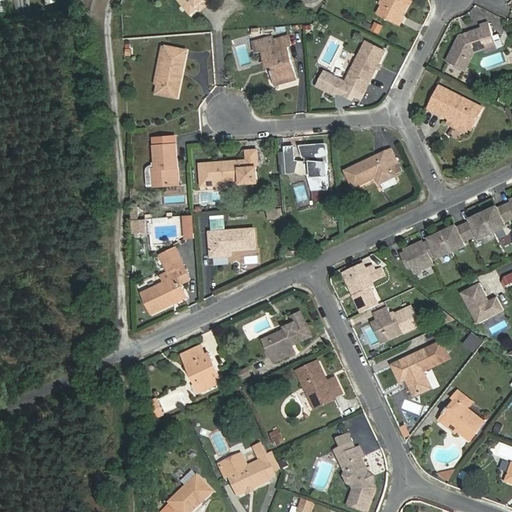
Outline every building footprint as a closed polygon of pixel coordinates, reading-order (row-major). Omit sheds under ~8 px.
[(210,0),(177,0),(191,16),(199,9),(197,8),(204,2),(205,4),(210,0)] [(409,0),(386,0),(379,13),(398,23),(409,0)] [(205,4),(204,2),(197,8),(199,9),(201,12),(207,6),(205,4)] [(379,33),(382,27),(376,24),(373,30),(379,33)] [(465,71),(475,52),(488,48),(487,45),(496,42),(490,24),(481,26),(482,29),(470,33),(469,36),(465,37),(463,36),(461,36),(448,62),(465,71)] [(274,41),(273,36),(254,42),(257,53),(263,51),(268,67),(271,67),(276,85),(297,79),(288,46),(291,45),(289,37),(274,41)] [(389,51),(367,40),(347,80),(326,70),(317,87),(335,96),(342,96),(355,102),(357,98),(364,102),(389,51)] [(172,48),(170,56),(165,55),(157,94),(178,98),(187,51),(172,48)] [(483,108),(440,87),(430,108),(467,126),(474,112),(479,115),(483,108)] [(176,137),(155,139),(156,163),(157,169),(154,169),(155,186),(155,187),(180,185),(176,137)] [(302,147),(305,156),(311,156),(311,162),(297,161),(288,160),(289,174),(296,173),(303,176),(310,176),(315,189),(330,189),(327,164),(320,163),(319,155),(326,155),(326,146),(302,147)] [(287,148),(288,160),(297,161),(296,148),(287,148)] [(248,161),(201,165),(203,186),(221,185),(220,182),(241,180),(242,184),(258,182),(256,165),(259,165),(258,150),(247,151),(248,161)] [(386,153),(346,171),(354,188),(374,178),(378,185),(397,176),(386,153)] [(148,187),(155,186),(154,169),(157,169),(156,163),(151,164),(151,166),(148,168),(147,171),(148,187)] [(403,254),(399,256),(405,269),(409,267),(413,275),(431,266),(427,259),(434,256),(436,260),(463,247),(461,243),(475,237),(477,241),(503,228),(501,224),(511,219),(511,200),(508,202),(509,204),(495,211),(494,208),(467,221),(468,223),(454,230),(453,228),(427,240),(428,242),(421,245),(420,243),(402,252),(403,254)] [(268,219),(284,218),(283,207),(268,208),(268,219)] [(212,228),(226,228),(226,215),(211,215),(212,228)] [(146,224),(137,224),(138,233),(147,233),(146,224)] [(186,238),(195,238),(194,224),(185,224),(186,238)] [(255,230),(211,233),(213,257),(232,255),(231,250),(256,248),(255,230)] [(153,314),(174,304),(173,302),(187,296),(181,284),(191,280),(176,249),(162,256),(170,273),(163,277),(166,283),(143,294),(153,314)] [(244,263),(258,263),(258,255),(244,255),(244,263)] [(372,287),(375,286),(373,282),(386,276),(382,267),(376,270),(374,265),(366,268),(364,264),(344,273),(348,280),(352,278),(359,293),(355,295),(363,312),(380,304),(372,287)] [(511,272),(502,277),(506,286),(511,283),(511,272)] [(148,282),(138,286),(140,292),(151,287),(148,282)] [(482,282),(463,291),(478,323),(505,310),(498,297),(491,300),(482,282)] [(422,324),(413,306),(396,314),(396,312),(392,314),(389,308),(375,314),(378,321),(381,320),(388,335),(403,329),(405,333),(422,324)] [(444,310),(437,313),(442,325),(456,319),(444,310)] [(293,345),(313,336),(302,312),(292,317),(295,323),(287,327),(288,329),(265,339),(276,362),(296,352),(293,345)] [(468,338),(465,343),(475,349),(478,344),(468,338)] [(443,342),(430,349),(438,366),(451,360),(443,342)] [(206,389),(223,381),(210,354),(206,355),(202,347),(187,354),(191,363),(189,364),(193,373),(197,371),(206,389)] [(430,349),(417,354),(394,365),(401,382),(408,379),(415,395),(432,387),(425,372),(438,366),(430,349)] [(336,375),(329,378),(319,359),(296,370),(314,410),(338,399),(337,396),(345,393),(336,375)] [(243,380),(253,374),(248,366),(238,372),(243,380)] [(468,408),(473,402),(459,391),(454,398),(456,400),(444,415),(461,428),(459,430),(471,440),(486,422),(468,408)] [(244,399),(234,398),(233,405),(243,406),(244,399)] [(158,399),(151,403),(154,409),(161,406),(158,399)] [(161,406),(154,409),(158,417),(165,413),(161,406)] [(279,431),(271,435),(276,446),(284,442),(279,431)] [(255,448),(262,461),(249,467),(243,454),(221,464),(227,477),(230,476),(240,496),(248,492),(249,494),(255,491),(254,489),(270,481),(269,479),(277,475),(262,445),(255,448)] [(375,489),(368,473),(362,458),(364,457),(361,449),(341,458),(347,472),(346,476),(349,483),(353,485),(355,490),(350,505),(368,511),(375,489)] [(193,511),(214,492),(199,476),(171,503),(179,511),(193,511)] [(305,500),(300,511),(302,511),(310,511),(314,503),(305,500)] [(179,511),(171,503),(161,511),(179,511)]
